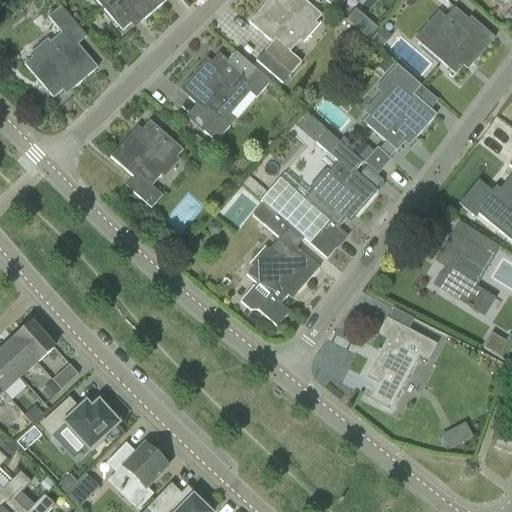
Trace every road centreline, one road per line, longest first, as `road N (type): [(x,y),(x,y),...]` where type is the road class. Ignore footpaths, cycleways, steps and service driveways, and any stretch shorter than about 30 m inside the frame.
road 1 (residential): [(280,379),(511,73)]
road 2 (residential): [(0,249),(262,511)]
road 3 (residential): [(280,379),(44,171)]
road 4 (residential): [(44,171),(216,0)]
road 5 (residential): [(443,511),(280,379)]
